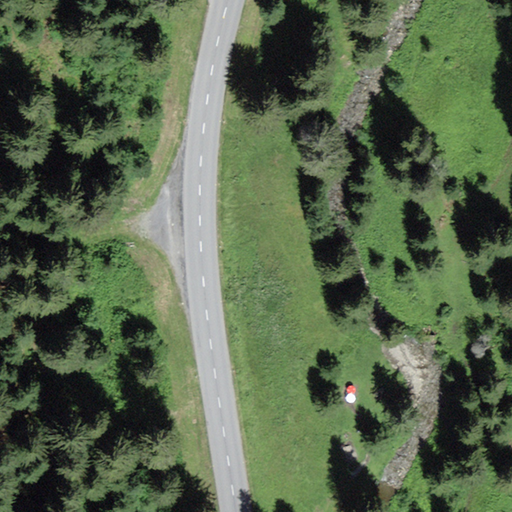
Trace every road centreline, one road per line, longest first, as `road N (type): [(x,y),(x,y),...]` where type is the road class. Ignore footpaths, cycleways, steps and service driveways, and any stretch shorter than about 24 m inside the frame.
road 1 (primary): [(235,511),(199,232),(203,130),(229,0)]
road 2 (track): [(199,232),(0,241)]
